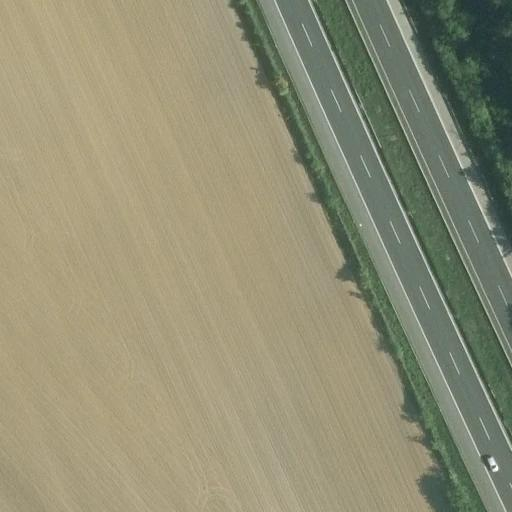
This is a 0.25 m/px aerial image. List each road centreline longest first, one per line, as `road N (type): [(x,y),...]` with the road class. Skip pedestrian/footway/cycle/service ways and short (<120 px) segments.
road 1 (motorway): [(287,0),(432,336),(511,497)]
road 2 (motorway): [(511,338),(367,0)]
